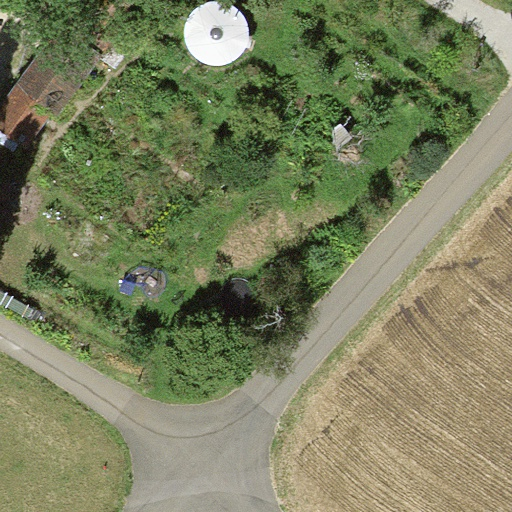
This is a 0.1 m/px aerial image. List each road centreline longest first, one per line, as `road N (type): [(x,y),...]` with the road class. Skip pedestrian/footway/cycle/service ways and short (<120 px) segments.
road 1 (unclassified): [(190,463),(511,98)]
road 2 (track): [(0,352),(190,463)]
